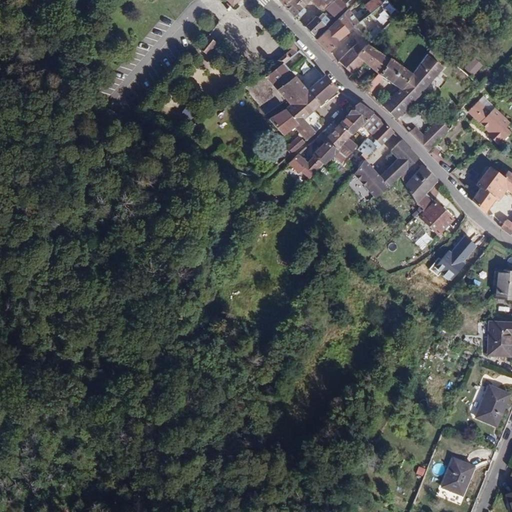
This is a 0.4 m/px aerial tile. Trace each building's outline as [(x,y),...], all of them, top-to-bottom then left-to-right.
[(308,0),(288,0),(283,6),(294,16),(308,0)] [(324,0),(309,0),(318,9),(323,9),(324,8),(332,16),(345,4),(341,0),(332,0),(328,4),(324,0)] [(370,12),(382,3),(379,0),(371,0),(365,6),(370,12)] [(347,9),(337,19),(350,31),(360,21),(347,9)] [(304,27),(313,35),(329,20),(322,13),(318,16),(316,16),(304,27)] [(350,31),(337,19),(317,40),(329,52),(350,31)] [(209,36),(198,48),(207,56),(217,44),(209,36)] [(351,74),(363,62),(377,73),(388,60),(367,44),(357,54),(351,48),(338,61),(351,74)] [(278,60),(270,67),(274,71),(283,64),(294,55),(290,50),(284,55),(285,56),(279,61),(278,60)] [(428,99),(420,91),(441,66),(426,55),(412,74),(400,89),(383,106),(395,118),(413,98),(415,96),(422,104),(428,99)] [(370,93),(383,77),(400,89),(412,74),(390,58),(388,60),(377,73),(365,88),(370,93)] [(486,67),(477,58),(466,68),(476,78),(486,67)] [(256,79),(245,88),(266,116),(286,101),(289,105),(306,92),(308,91),(295,77),(294,78),(283,64),(274,71),(265,79),(256,79)] [(308,91),(306,92),(318,107),(337,90),(326,76),(308,91)] [(320,118),(313,110),(318,107),(306,92),(289,105),(270,120),(282,135),(294,126),(306,141),(322,125),(319,120),(320,118)] [(509,133),(503,127),(508,123),(493,108),(489,112),(477,101),(468,110),(495,137),(492,139),(498,144),(509,133)] [(371,134),(383,123),(359,104),(340,124),(351,135),(360,125),(371,134)] [(409,132),(428,151),(449,130),(439,120),(425,134),(416,125),(409,132)] [(393,133),(383,123),(371,134),(376,139),(371,144),(377,149),(393,133)] [(351,135),(340,124),(327,137),(322,133),(318,137),(324,142),(335,151),(349,138),(351,135)] [(371,134),(366,140),(365,139),(357,149),(366,157),(374,147),(371,144),(376,139),(371,134)] [(274,170),(303,143),(298,137),(269,165),(274,170)] [(357,145),(349,138),(335,151),(331,155),(333,156),(341,163),(357,145)] [(352,174),(375,197),(419,157),(401,140),(391,150),(398,157),(378,178),(362,162),(352,174)] [(309,177),(321,164),(323,164),(324,162),(326,163),(333,156),(331,155),(335,151),(324,142),(311,155),(313,156),(307,162),(298,155),(288,163),(298,172),(300,169),(309,177)] [(438,180),(420,164),(404,183),(416,203),(417,202),(426,193),(438,180)] [(511,175),(511,173),(511,172),(509,174),(505,170),(501,175),(488,166),(475,183),(479,187),(472,195),(470,193),(468,197),(484,212),(493,200),(496,201),(505,189),(511,194),(511,223),(506,220),(500,227),(508,233),(511,234),(511,175)] [(452,218),(426,193),(417,202),(419,205),(422,209),(422,213),(419,216),(437,234),(452,218)] [(422,209),(419,205),(411,214),(413,217),(422,209)] [(423,250),(429,245),(422,237),(416,242),(423,250)] [(472,252),(480,259),(486,251),(478,244),(472,252)] [(511,271),(495,270),(494,297),(511,298),(511,271)] [(511,321),(488,321),(486,354),(510,355),(510,335),(511,334),(511,321)] [(508,393),(488,385),(476,417),(496,425),(508,393)] [(452,458),(441,486),(461,494),(472,466),(452,458)] [(416,474),(424,477),(427,469),(419,466),(416,474)]
